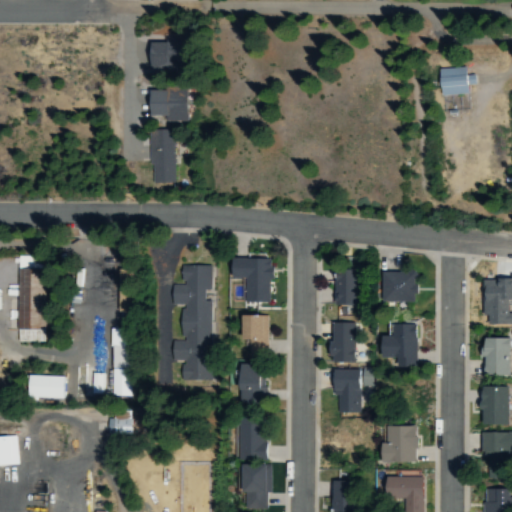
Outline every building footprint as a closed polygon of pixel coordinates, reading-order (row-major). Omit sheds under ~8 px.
[(182,39),(145,39),(145,68),(182,68),(182,39)] [(467,75),(467,68),(441,69),(442,94),(476,93),(475,75),(467,75)] [(148,88),(147,119),(189,119),(189,89),(148,88)] [(150,184),(173,183),(171,130),(148,131),(150,184)] [(13,256),(13,343),(38,343),(38,256),(13,256)] [(246,280),(246,304),(270,304),(270,259),(231,259),(231,280),(246,280)] [(361,269),(332,269),(331,308),(361,308),(361,269)] [(417,272),(386,272),(386,302),(417,302),(417,272)] [(206,283),(169,283),(169,308),(178,308),(178,340),(169,340),(169,364),(206,364),(206,283)] [(265,317),(241,317),(241,357),(265,357),(265,317)] [(353,323),(330,323),(330,363),(353,362),(353,323)] [(417,369),(418,324),(394,323),(393,337),(384,336),(384,359),(398,359),(398,369),(417,369)] [(125,330),(111,330),(111,367),(125,367),(125,330)] [(511,377),(511,337),(482,337),(482,377),(511,377)] [(265,404),(265,364),(236,364),(236,404),(265,404)] [(332,415),(357,415),(358,371),(327,370),(327,396),(332,396),(332,415)] [(103,374),(92,373),(91,394),(103,394),(103,374)] [(102,394),(117,394),(116,375),(101,375),(102,394)] [(64,376),(30,376),(30,399),(64,399),(64,376)] [(483,425),(511,425),(511,388),(483,388),(483,425)] [(130,434),(130,412),(116,412),(116,419),(108,419),(108,435),(130,434)] [(267,419),(241,419),(241,460),(267,460),(267,419)] [(418,426),(385,426),(385,463),(418,463),(418,426)] [(485,463),(511,463),(511,433),(485,433),(485,463)] [(0,466),(17,466),(17,437),(0,437),(0,466)] [(270,465),(246,465),(246,502),(270,502),(270,465)] [(424,511),(424,477),(388,477),(388,498),(406,498),(406,511),(424,511)] [(329,481),(328,511),(351,511),(352,482),(329,481)] [(511,511),(511,489),(486,489),(486,511),(511,511)]
